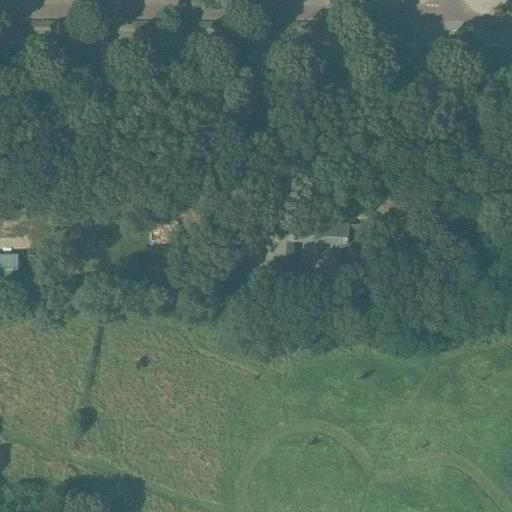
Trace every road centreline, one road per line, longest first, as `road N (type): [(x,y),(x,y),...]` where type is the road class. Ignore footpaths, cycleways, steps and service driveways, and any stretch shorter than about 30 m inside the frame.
road 1 (primary): [(0,43),(450,45)]
road 2 (residential): [(449,12),(0,13)]
